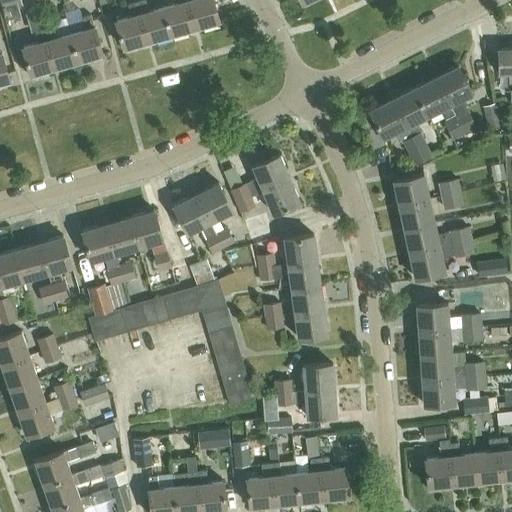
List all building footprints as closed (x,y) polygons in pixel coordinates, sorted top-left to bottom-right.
[(18,0),(0,0),(0,5),(1,10),(20,5),(18,0)] [(172,38),(163,6),(147,11),(144,0),(141,0),(137,1),(148,41),(155,39),(156,42),(172,38)] [(187,29),(195,27),(187,0),(177,0),(178,2),(163,6),(172,38),(188,33),(187,29)] [(187,0),(195,27),(202,25),(203,29),(220,24),(213,0),(187,0)] [(140,43),(148,41),(137,1),(127,4),(131,15),(115,20),(124,52),(141,47),(140,43)] [(85,29),(70,33),(80,64),(96,60),(95,56),(103,54),(92,13),(81,16),(85,29)] [(63,69),(80,64),(70,33),(56,37),(53,24),(44,26),(55,67),(62,65),(63,69)] [(34,29),(38,42),(23,46),(31,78),(48,73),(47,70),(55,67),(44,26),(34,29)] [(510,102),(511,101),(511,48),(497,49),(498,73),(508,72),(508,83),(511,83),(511,89),(509,90),(510,102)] [(0,87),(10,84),(1,52),(0,52),(0,87)] [(435,76),(463,133),(476,127),(462,98),(472,93),(457,65),(435,76)] [(452,139),(463,133),(435,76),(413,87),(427,115),(440,109),(444,119),(442,120),(452,139)] [(416,121),(427,115),(413,87),(391,98),(422,160),(432,155),(421,132),(422,131),(416,121)] [(422,160),(391,98),(368,109),(373,119),(360,125),(372,149),(385,142),(382,137),(396,130),(413,164),(422,160)] [(501,127),(495,102),(482,106),(488,131),(501,127)] [(234,200),(289,178),(279,154),(251,166),(256,178),(245,182),(229,188),(234,200)] [(397,205),(428,198),(422,173),(391,180),(397,205)] [(440,195),(460,190),(457,177),(437,182),(440,195)] [(289,178),(234,200),(239,212),(254,206),(266,201),(271,213),(299,202),(289,178)] [(195,193),(209,221),(232,210),(217,182),(195,193)] [(463,204),(460,190),(440,195),(443,208),(463,204)] [(214,231),(209,221),(195,193),(172,205),(186,233),(199,227),(204,237),(202,238),(211,253),(223,247),(214,231)] [(434,222),(428,198),(397,205),(403,229),(434,222)] [(153,209),(128,216),(137,246),(161,239),(153,209)] [(243,220),(250,240),(251,244),(273,236),(265,212),(243,220)] [(128,216),(105,222),(114,253),(137,246),(128,216)] [(105,222),(81,229),(90,260),(103,256),(107,267),(106,267),(111,284),(122,281),(117,264),(114,253),(105,222)] [(448,232),(437,235),(434,222),(403,229),(408,253),(471,239),(468,225),(448,230),(448,232)] [(214,231),(223,247),(234,242),(226,225),(214,231)] [(39,242),(47,272),(71,265),(63,235),(39,242)] [(286,262),(316,258),(313,235),(283,239),(286,262)] [(453,254),(453,256),(473,252),(471,239),(408,253),(414,278),(445,271),(442,256),(453,254)] [(24,279),(47,272),(39,242),(15,248),(24,279)] [(0,252),(0,284),(0,285),(24,279),(15,248),(0,252)] [(165,250),(153,253),(158,271),(170,267),(165,250)] [(257,267),(275,264),(273,252),(255,254),(257,267)] [(478,276),(507,272),(505,257),(475,260),(478,276)] [(185,258),(174,260),(176,277),(187,276),(185,258)] [(290,289),(320,285),(316,258),(286,262),(275,264),(257,267),(259,280),(288,276),(290,289)] [(197,286),(214,281),(206,259),(189,266),(197,286)] [(129,260),(117,264),(122,281),(134,278),(129,260)] [(62,280),(50,283),(54,301),(67,297),(62,280)] [(202,311),(225,304),(218,280),(214,281),(197,286),(193,287),(199,309),(202,311)] [(54,301),(50,283),(37,287),(42,304),(54,301)] [(103,283),(87,287),(95,316),(99,315),(110,312),(111,311),(104,285),(103,283)] [(0,285),(0,284),(0,324),(10,321),(3,296),(0,285)] [(294,313),(323,309),(320,285),(290,289),(294,313)] [(189,312),(199,309),(193,287),(182,290),(189,312)] [(179,315),(189,312),(182,290),(172,293),(179,315)] [(168,318),(179,315),(172,293),(162,296),(168,318)] [(10,294),(3,296),(10,321),(17,319),(10,294)] [(158,321),(168,318),(162,296),(152,299),(158,321)] [(148,324),(158,321),(152,299),(141,302),(148,324)] [(264,317),(281,315),(279,301),(262,304),(264,317)] [(148,324),(141,302),(131,305),(138,327),(148,324)] [(417,329),(448,327),(446,303),(415,305),(417,329)] [(205,322),(228,315),(225,304),(202,311),(205,322)] [(127,330),(138,327),(131,305),(121,308),(127,330)] [(116,334),(127,330),(121,308),(111,311),(110,312),(116,334)] [(323,309),(294,313),(297,339),(327,334),(323,309)] [(106,337),(116,334),(110,312),(99,315),(106,337)] [(460,313),(460,315),(461,326),(481,324),(480,312),(460,313)] [(96,339),(106,337),(99,315),(95,316),(90,317),(96,339)] [(208,332),(231,325),(228,315),(205,322),(208,332)] [(281,315),(264,317),(266,329),(283,327),(281,315)] [(481,324),(461,326),(462,340),(482,339),(481,324)] [(211,343),(234,336),(231,325),(208,332),(211,343)] [(418,355),(449,352),(448,327),(417,329),(418,355)] [(0,360),(1,364),(29,354),(20,330),(0,337),(0,360)] [(40,350),(57,344),(53,333),(35,338),(40,350)] [(214,353),(237,346),(234,336),(211,343),(214,353)] [(57,344),(40,350),(44,362),(61,357),(57,344)] [(217,363),(240,356),(237,346),(214,353),(217,363)] [(420,379),(484,374),(484,361),(464,362),(464,364),(450,364),(449,352),(418,355),(420,379)] [(9,387),(37,377),(29,354),(1,364),(9,387)] [(220,373),(243,367),(240,356),(217,363),(220,373)] [(302,366),(304,391),(333,389),(332,364),(302,366)] [(223,384),(246,377),(243,367),(220,373),(223,384)] [(484,374),(420,379),(422,404),(453,402),(452,388),(465,387),(465,389),(485,387),(484,374)] [(17,410),(45,400),(37,377),(9,387),(17,410)] [(226,394),(249,387),(246,377),(223,384),(226,394)] [(274,394),(291,392),(290,378),(273,379),(273,394),(274,394)] [(56,396),(73,391),(69,379),(52,385),(56,396)] [(108,395),(104,382),(79,390),(83,402),(108,395)] [(249,387),(226,394),(230,405),(252,398),(249,387)] [(333,389),(304,391),(291,392),(274,394),(274,405),(292,403),(305,402),(306,417),(335,415),(333,389)] [(73,391),(56,396),(61,410),(77,404),(73,391)] [(496,409),(494,396),(463,399),(464,412),(496,409)] [(45,400),(17,410),(26,434),(54,424),(45,400)] [(101,437),(120,430),(115,417),(97,424),(101,437)] [(291,417),(267,419),(267,433),(291,431),(291,417)] [(424,441),(445,438),(443,425),(422,427),(424,441)] [(227,428),(197,431),(199,448),(229,445),(227,428)] [(151,463),(148,435),(132,437),(135,465),(151,463)] [(316,436),(305,437),(307,458),(318,456),(316,436)] [(497,437),(502,479),(509,478),(510,482),(511,481),(511,448),(507,449),(506,436),(497,437)] [(494,480),(502,479),(497,437),(489,438),(490,451),(474,452),(478,485),(494,483),(494,480)] [(453,484),(448,442),(448,438),(439,439),(441,456),(424,458),(428,491),(445,489),(445,485),(453,484)] [(249,464),(247,439),(230,441),(233,466),(249,464)] [(44,484),(71,473),(67,461),(78,457),(96,452),(92,440),(74,446),(63,450),(35,460),(44,484)] [(277,458),(276,441),(268,442),(269,459),(277,458)] [(478,485),(474,452),(459,454),(457,441),(448,442),(453,484),(460,483),(461,487),(478,485)] [(196,471),(194,455),(186,456),(188,472),(172,474),(174,486),(176,511),(200,511),(198,483),(196,471)] [(329,469),(328,457),(319,458),(320,470),(323,499),(331,499),(331,502),(349,501),(345,467),(329,469)] [(323,499),(320,470),(319,458),(311,459),(312,471),(296,472),(299,505),(316,504),(316,500),(323,499)] [(280,474),(279,462),(270,463),(271,475),(274,504),(282,503),(282,507),(299,505),(296,472),(280,474)] [(75,484),(103,474),(99,463),(71,473),(44,484),(52,507),(79,496),(75,484)] [(274,504),(271,475),(270,463),(262,464),(263,476),(246,478),(249,510),(267,508),(266,505),(274,504)] [(206,482),(205,470),(196,471),(198,483),(200,511),(201,511),(209,511),(208,511),(226,511),(223,480),(206,482)] [(157,488),(156,476),(147,477),(149,489),(151,511),(176,511),(174,486),(157,488)] [(130,508),(122,483),(110,487),(118,511),(130,508)] [(79,496),(52,507),(53,511),(84,511),(83,508),(111,498),(107,486),(79,496)]
